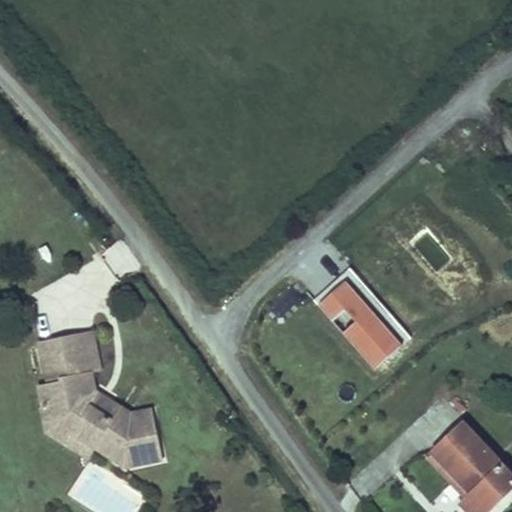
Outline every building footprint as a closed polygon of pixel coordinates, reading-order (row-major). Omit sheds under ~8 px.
[(449,130),(434,140),(450,164),(466,153),(449,130)] [(113,253),(122,272),(138,264),(129,245),(113,253)] [(352,268),(316,299),(376,368),(412,337),(352,268)] [(73,345),(51,348),(55,381),(41,383),(43,398),(29,400),(23,401),(26,417),(37,415),(40,436),(80,459),(110,478),(146,472),(138,422),(116,426),(74,405),(71,387),(79,386),(73,345)] [(55,381),(51,348),(23,354),(29,400),(43,398),(41,383),(55,381)] [(37,415),(26,417),(20,417),(24,445),(72,471),(80,459),(40,436),(37,415)] [(473,511),(509,479),(456,422),(426,450),(464,491),(452,502),(461,511),(473,511)]
